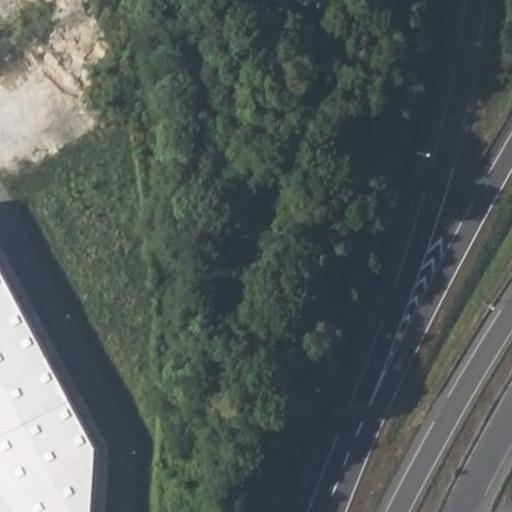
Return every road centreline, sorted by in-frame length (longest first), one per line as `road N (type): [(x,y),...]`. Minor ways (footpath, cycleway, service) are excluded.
road 1 (motorway): [(475,0),(432,207),(360,400),(368,427)]
road 2 (residential): [(124,511),(129,443),(0,218)]
road 3 (motorway): [(511,149),(368,427)]
road 4 (motorway): [(511,313),(397,511)]
